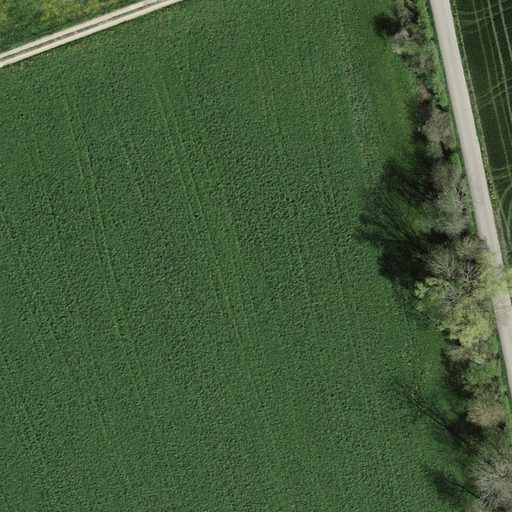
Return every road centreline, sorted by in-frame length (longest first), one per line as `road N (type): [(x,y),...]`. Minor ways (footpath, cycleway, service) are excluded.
road 1 (unclassified): [(438,0),(511,351)]
road 2 (track): [(0,59),(158,0)]
